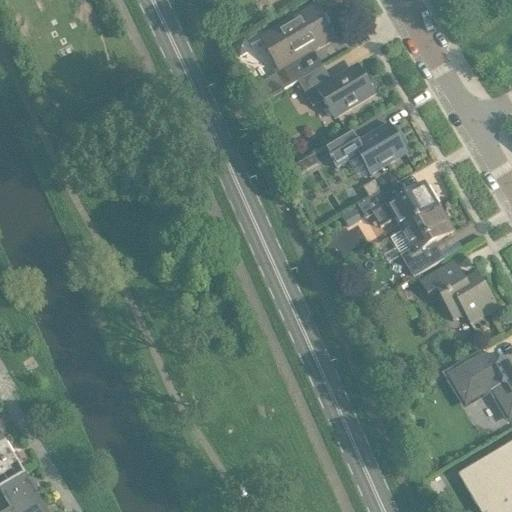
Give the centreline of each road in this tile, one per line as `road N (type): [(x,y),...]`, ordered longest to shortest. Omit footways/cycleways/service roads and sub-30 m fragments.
road 1 (secondary): [(389,511),(157,0)]
road 2 (residential): [(474,123),(402,0)]
